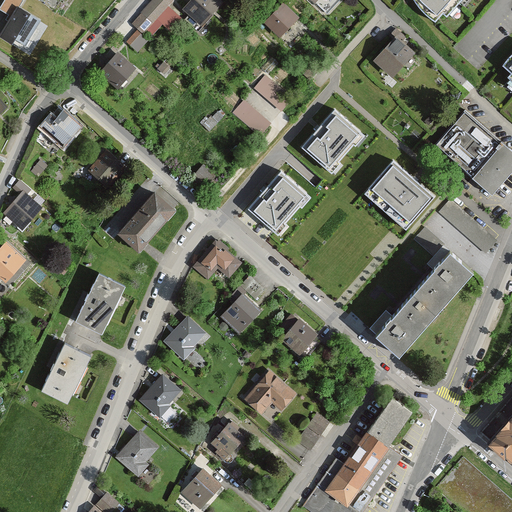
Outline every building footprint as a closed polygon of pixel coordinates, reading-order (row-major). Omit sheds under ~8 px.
[(26,48),(42,23),(19,9),(24,2),(20,0),(5,0),(0,9),(0,10),(9,16),(6,21),(9,23),(3,34),(26,48)] [(153,0),(141,13),(154,24),(175,0),(153,0)] [(222,8),(214,0),(193,0),(184,10),(202,28),(222,8)] [(458,0),(414,0),(413,1),(438,23),(458,0)] [(284,4),(265,24),(281,40),(300,19),(284,4)] [(141,13),(131,24),(138,30),(144,35),(154,24),(141,13)] [(144,35),(138,30),(126,43),(136,53),(149,41),(144,35)] [(397,37),(375,61),(395,80),(418,56),(397,37)] [(137,70),(118,53),(101,72),(119,90),(137,70)] [(266,76),(254,89),(278,110),(290,97),(266,76)] [(271,125),(243,101),(232,114),(260,138),(271,125)] [(511,168),(511,147),(466,107),(435,142),(491,192),(511,168)] [(335,109),(304,145),(333,170),(340,161),(337,159),(353,140),(356,143),(364,134),(335,109)] [(83,129),(65,112),(57,121),(50,115),(39,127),(64,150),(83,129)] [(123,166),(106,151),(88,171),(105,186),(123,166)] [(391,161),(364,192),(406,228),(433,196),(391,161)] [(217,177),(204,165),(192,179),(205,190),(217,177)] [(282,170),(251,206),(280,231),(287,223),(284,220),(300,202),(303,204),(311,195),(282,170)] [(23,193),(3,214),(22,231),(42,210),(23,193)] [(155,193),(118,235),(140,255),(178,213),(155,193)] [(451,198),(440,209),(485,251),(496,239),(451,198)] [(217,242),(193,268),(207,281),(218,270),(229,280),(242,266),(217,242)] [(26,262),(5,243),(0,248),(0,279),(5,285),(26,262)] [(449,250),(412,291),(435,312),(472,271),(449,250)] [(126,287),(99,275),(77,322),(103,335),(126,287)] [(265,290),(249,276),(240,286),(256,300),(265,290)] [(412,291),(375,333),(398,353),(435,312),(412,291)] [(244,294),(222,318),(240,335),(263,311),(244,294)] [(187,317),(164,342),(184,360),(207,335),(187,317)] [(319,336),(300,319),(281,340),(300,357),(319,336)] [(91,357),(65,345),(42,393),(69,405),(91,357)] [(269,371),(245,399),(264,415),(274,402),(284,410),(297,394),(269,371)] [(182,393),(162,374),(139,400),(159,418),(161,415),(166,420),(172,413),(168,409),(182,393)] [(414,407),(393,391),(322,488),(355,511),(357,511),(402,451),(389,441),(414,407)] [(320,437),(329,425),(317,415),(308,427),(320,437)] [(511,420),(494,441),(511,456),(511,420)] [(230,423),(211,444),(218,451),(215,454),(227,466),(250,441),(230,423)] [(311,449),(320,437),(308,427),(298,440),(311,449)] [(146,462),(158,449),(139,432),(116,458),(139,479),(150,466),(146,462)] [(511,511),(511,497),(462,455),(435,487),(463,511),(511,511)] [(223,487),(201,469),(181,493),(203,511),(223,487)] [(355,511),(322,488),(317,485),(302,506),(310,511),(355,511)] [(106,494),(96,504),(104,511),(113,511),(119,506),(106,494)]
